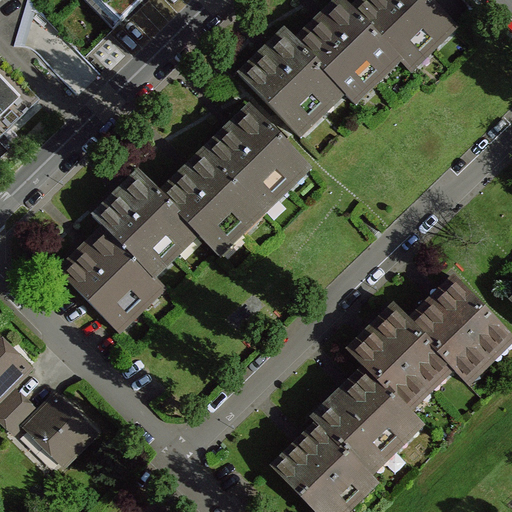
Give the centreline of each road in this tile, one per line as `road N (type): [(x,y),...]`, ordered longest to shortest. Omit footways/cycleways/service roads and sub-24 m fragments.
road 1 (residential): [(179,459),(511,132)]
road 2 (residential): [(0,212),(214,0)]
road 3 (residential): [(179,459),(0,274)]
